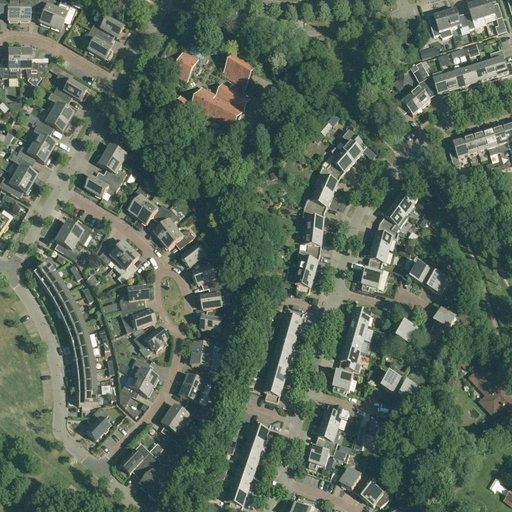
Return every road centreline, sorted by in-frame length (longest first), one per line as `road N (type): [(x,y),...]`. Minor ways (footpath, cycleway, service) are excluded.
road 1 (residential): [(337,294),(358,223),(403,161),(441,126),(511,101)]
road 2 (residential): [(100,472),(60,437),(49,336),(8,273)]
road 3 (track): [(511,358),(460,237),(403,161)]
road 4 (residential): [(100,472),(163,399),(184,339)]
road 5 (residential): [(0,43),(31,41),(118,86)]
road 6 (residential): [(159,267),(135,237),(59,191)]
road 7 (residential): [(59,191),(118,86)]
